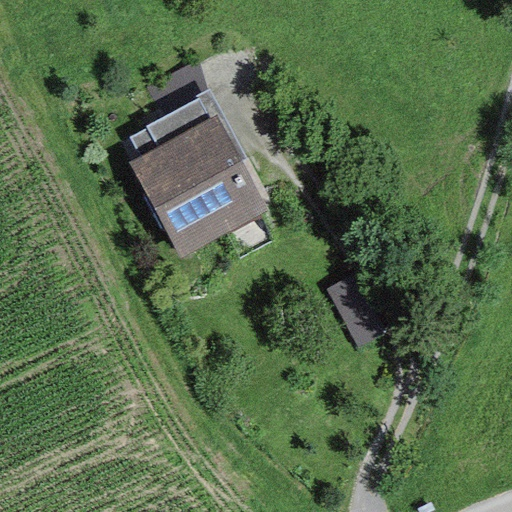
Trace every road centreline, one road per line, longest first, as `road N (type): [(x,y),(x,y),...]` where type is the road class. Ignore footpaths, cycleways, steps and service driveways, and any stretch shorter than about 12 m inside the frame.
road 1 (track): [(511,118),(481,222),(403,397),(364,511)]
road 2 (track): [(258,112),(385,320),(403,397)]
